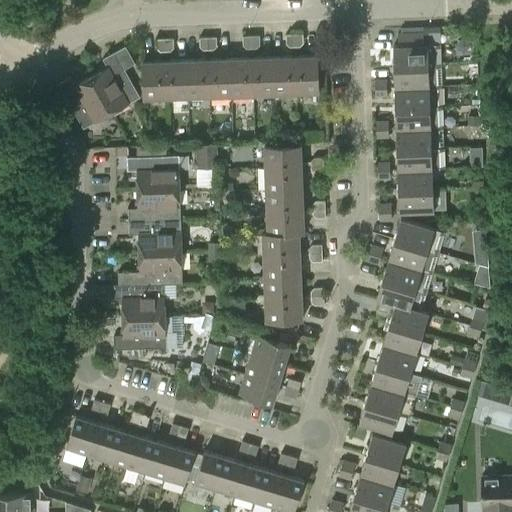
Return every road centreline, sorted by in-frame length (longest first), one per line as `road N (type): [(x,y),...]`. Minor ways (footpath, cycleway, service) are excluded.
road 1 (residential): [(297,441),(84,375),(78,146),(22,58)]
road 2 (residential): [(355,7),(359,208),(297,441)]
road 3 (residential): [(355,7),(120,15)]
road 4 (residential): [(476,0),(355,7)]
